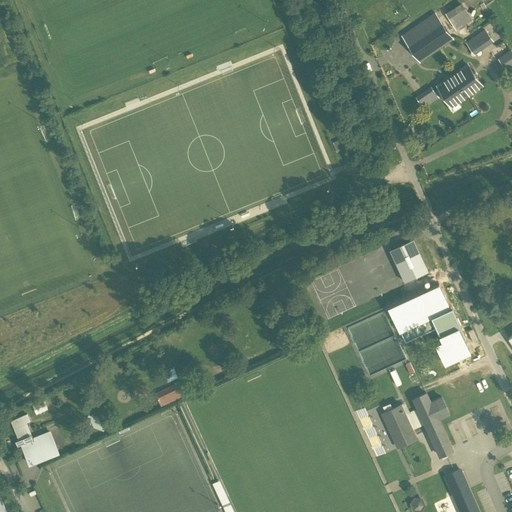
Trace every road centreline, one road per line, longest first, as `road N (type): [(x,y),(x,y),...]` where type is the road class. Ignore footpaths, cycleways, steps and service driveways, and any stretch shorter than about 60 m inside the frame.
road 1 (residential): [(511,400),(417,187)]
road 2 (unclassified): [(417,187),(337,0)]
